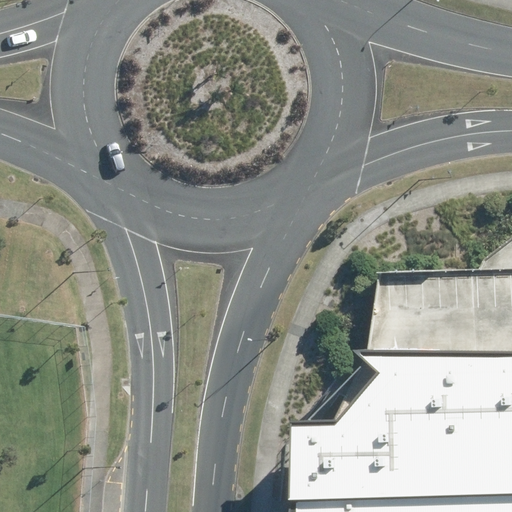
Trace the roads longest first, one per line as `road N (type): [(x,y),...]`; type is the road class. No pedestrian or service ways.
road 1 (secondary): [(146,511),(153,329),(120,184)]
road 2 (secondary): [(293,194),(222,395),(211,511)]
road 3 (secondary): [(511,132),(403,148),(307,182)]
road 4 (secondary): [(307,0),(340,53),(344,99),(333,144),(307,182)]
road 5 (secondary): [(293,194),(243,218),(216,221),(161,211),(120,184)]
road 6 (secondary): [(334,0),(403,27),(511,52)]
road 7 (secondary): [(104,165),(81,105),(82,66),(116,0)]
